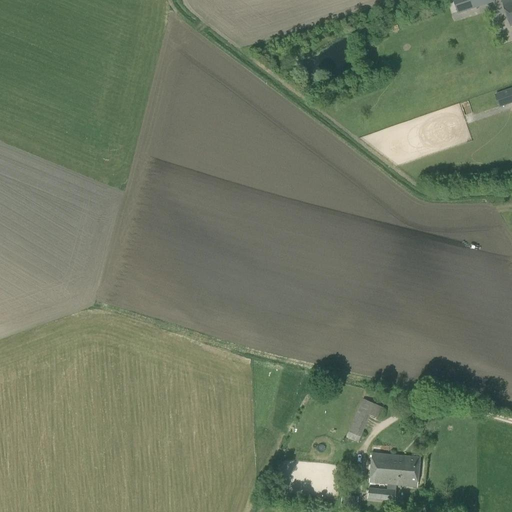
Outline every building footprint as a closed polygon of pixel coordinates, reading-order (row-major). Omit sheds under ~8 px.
[(492,0),(461,0),(465,10),(492,0)] [(511,0),(502,0),(511,27),(511,26),(511,0)] [(511,88),(495,94),(499,108),(511,103),(511,88)] [(362,399),(358,409),(346,438),(358,443),(369,416),(378,419),(382,408),(362,399)] [(416,487),(419,458),(371,453),(368,482),(387,484),(386,490),(368,488),(367,499),(394,502),(395,485),(416,487)] [(357,507),(358,497),(341,495),(340,505),(357,507)]
